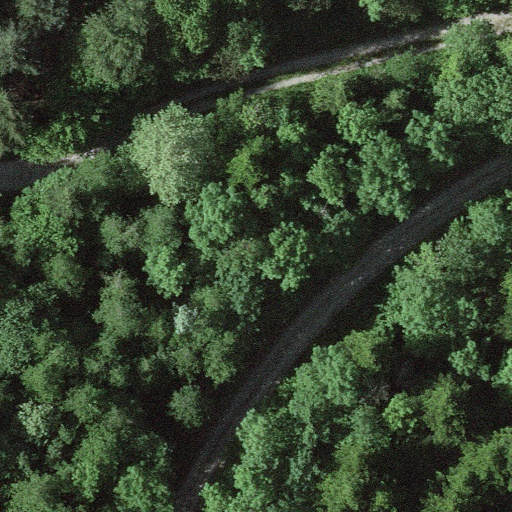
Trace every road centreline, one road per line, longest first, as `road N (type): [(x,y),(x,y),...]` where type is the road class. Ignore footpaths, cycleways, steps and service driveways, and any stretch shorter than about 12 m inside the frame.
road 1 (track): [(0,161),(186,96),(511,19)]
road 2 (track): [(511,169),(392,247),(308,327),(226,429),(185,511)]
